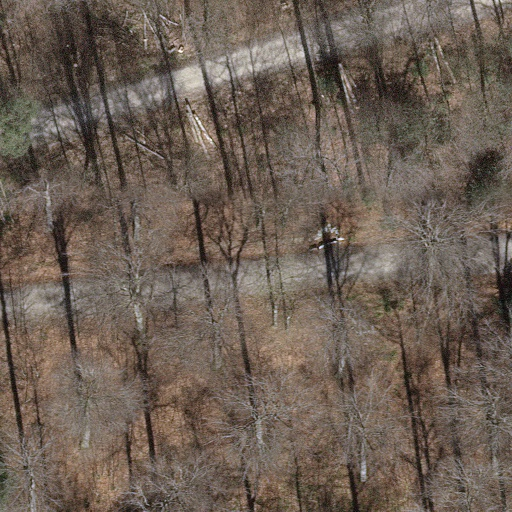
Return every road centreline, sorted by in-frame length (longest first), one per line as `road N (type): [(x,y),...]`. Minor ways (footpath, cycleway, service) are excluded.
road 1 (track): [(511,234),(0,292)]
road 2 (track): [(476,0),(0,140)]
